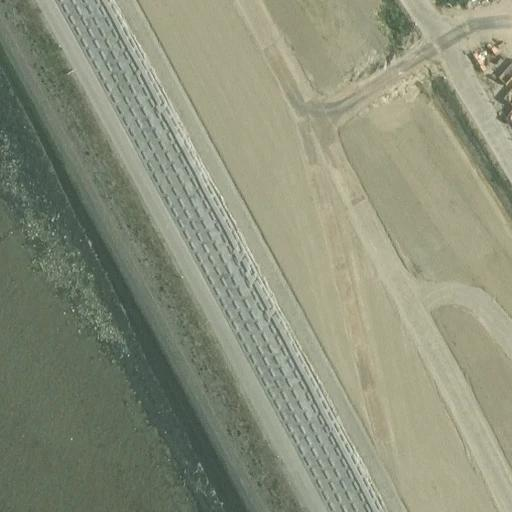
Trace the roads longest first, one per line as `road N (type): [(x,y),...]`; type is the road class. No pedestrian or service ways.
road 1 (unclassified): [(509,511),(245,0)]
road 2 (track): [(404,308),(449,294),(478,306),(511,348)]
